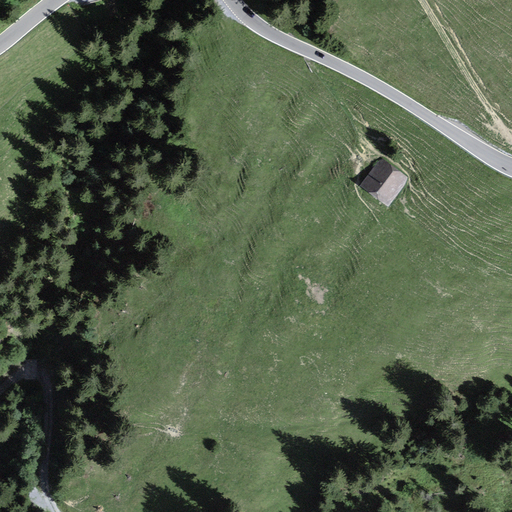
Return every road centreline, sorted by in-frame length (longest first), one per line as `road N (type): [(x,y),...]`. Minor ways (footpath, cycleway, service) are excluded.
road 1 (secondary): [(511,167),(373,83),(263,29),(232,0)]
road 2 (track): [(56,511),(43,474),(47,382),(22,373),(0,391)]
road 3 (track): [(422,0),(511,138)]
